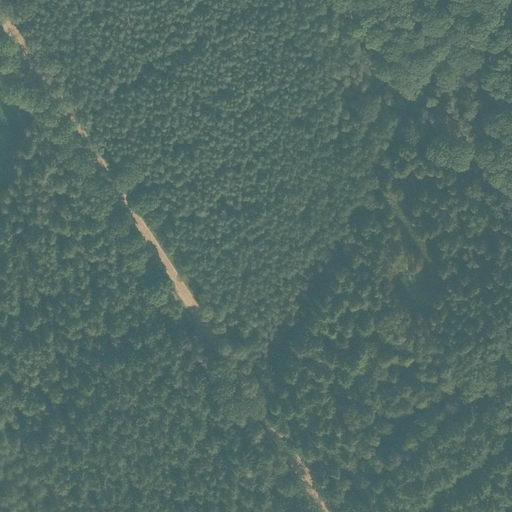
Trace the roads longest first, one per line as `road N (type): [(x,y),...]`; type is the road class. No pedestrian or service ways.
road 1 (unclassified): [(324,511),(0,16)]
road 2 (track): [(248,397),(406,106)]
road 3 (track): [(341,0),(406,106),(511,170)]
road 4 (track): [(68,511),(0,407)]
